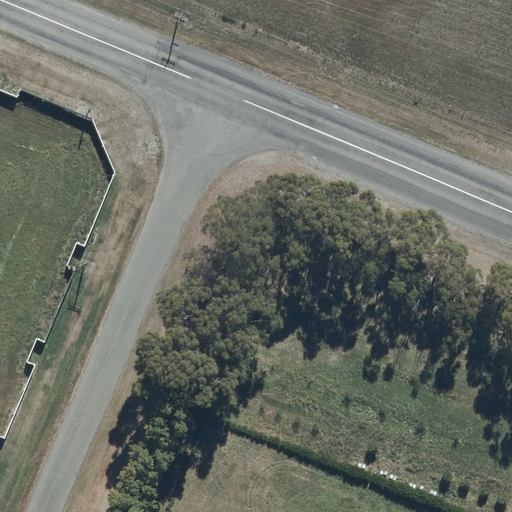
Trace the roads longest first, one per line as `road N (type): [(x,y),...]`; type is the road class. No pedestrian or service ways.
road 1 (unclassified): [(44,511),(220,91)]
road 2 (unclassified): [(511,213),(220,91)]
road 3 (unclassified): [(220,91),(1,0)]
